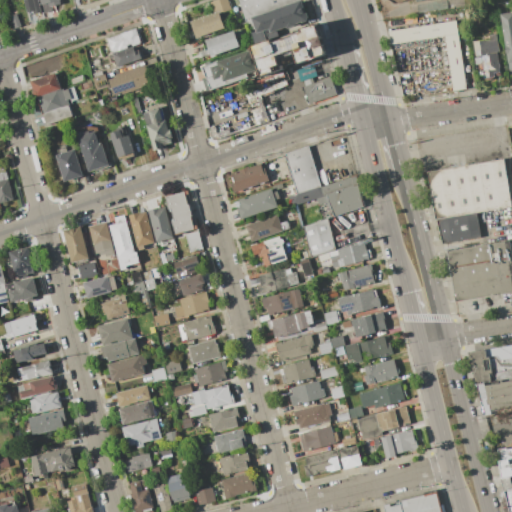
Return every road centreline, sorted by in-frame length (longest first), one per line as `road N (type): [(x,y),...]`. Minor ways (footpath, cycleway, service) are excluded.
road 1 (residential): [(283,511),(161,0)]
road 2 (residential): [(117,511),(2,55)]
road 3 (residential): [(362,116),(344,114),(0,234)]
road 4 (primary): [(487,511),(401,172)]
road 5 (residential): [(451,465),(271,511)]
road 6 (primary): [(362,116),(407,289)]
road 7 (primary): [(420,342),(463,511)]
road 8 (residential): [(164,0),(0,55)]
road 9 (residential): [(511,102),(387,119)]
road 10 (primary): [(387,119),(357,0)]
